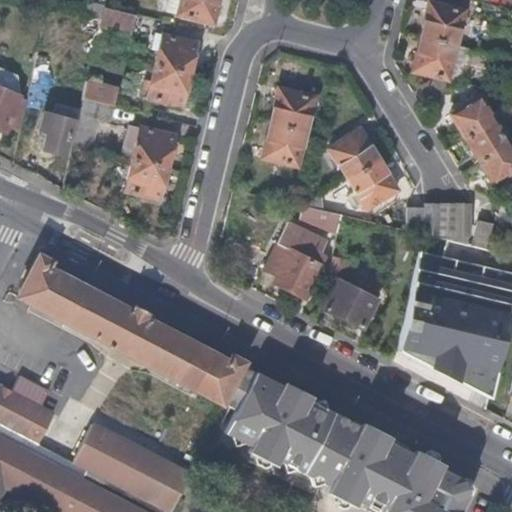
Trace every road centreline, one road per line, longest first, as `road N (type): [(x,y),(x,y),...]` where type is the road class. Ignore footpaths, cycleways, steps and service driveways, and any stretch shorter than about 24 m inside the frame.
road 1 (secondary): [(511,463),(234,318)]
road 2 (residential): [(276,28),(239,55),(183,280)]
road 3 (secondary): [(183,280),(83,219),(25,198)]
road 4 (secondary): [(15,215),(175,294)]
road 5 (residential): [(354,49),(438,183)]
